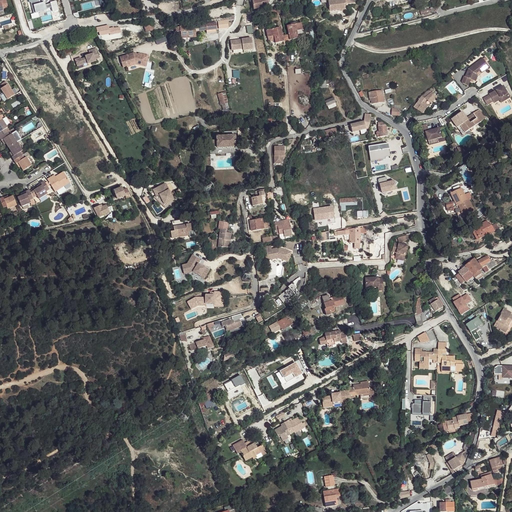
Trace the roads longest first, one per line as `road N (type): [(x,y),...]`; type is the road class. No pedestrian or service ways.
road 1 (residential): [(365,106),(360,118),(269,141),(272,181),(241,196),(246,235)]
road 2 (residential): [(424,227),(389,235),(384,263),(314,265),(257,300)]
road 3 (unclassified): [(222,0),(51,33)]
road 4 (residential): [(262,410),(416,330)]
road 5 (residential): [(449,313),(480,372),(470,465)]
road 6 (residential): [(365,106),(406,136),(424,227)]
road 7 (track): [(19,511),(60,478),(99,480),(133,460)]
